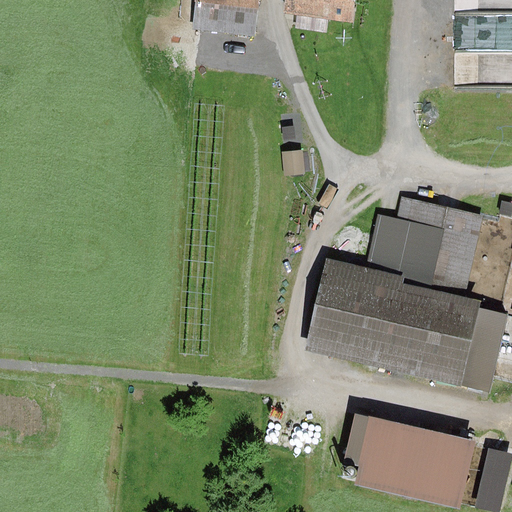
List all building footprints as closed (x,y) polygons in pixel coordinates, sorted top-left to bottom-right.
[(254,0),(193,0),(190,28),(250,36),(254,0)] [(359,0),(288,0),(286,16),(355,27),(359,0)] [(363,267),(324,258),(302,351),(487,394),(505,316),(460,306),(480,219),(400,200),(395,218),(376,214),(363,267)] [(472,443),(368,419),(353,485),(456,509),(472,443)] [(497,511),(510,454),(488,449),(475,508),(493,511),(497,511)] [(346,479),(348,478),(350,477),(351,476),(352,474),(352,472),(351,470),(350,468),(348,467),(346,466),(344,467),(342,467),(340,469),(339,471),(339,473),(339,475),(340,477),(342,478),(344,479),(346,479)]
